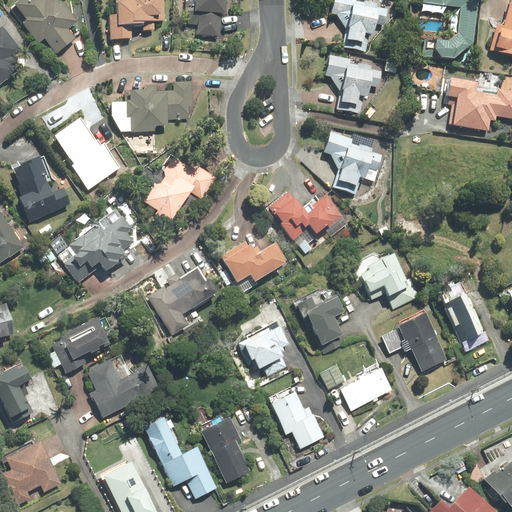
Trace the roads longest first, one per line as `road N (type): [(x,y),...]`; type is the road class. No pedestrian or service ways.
road 1 (secondary): [(511,397),(286,511)]
road 2 (residential): [(273,35),(282,136),(272,153),(248,154)]
road 3 (residential): [(248,154),(235,138),(234,116),(273,35)]
